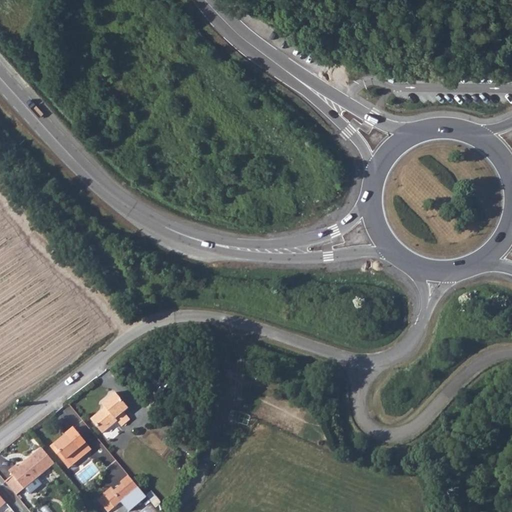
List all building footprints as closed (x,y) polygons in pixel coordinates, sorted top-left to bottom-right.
[(90,419),(102,433),(118,421),(122,427),(130,420),(124,412),(128,408),(115,392),(101,403),(104,407),(90,419)] [(241,412),(239,420),(249,422),(251,415),(241,412)] [(63,460),(65,458),(71,465),(84,454),(78,447),(85,441),(73,426),(66,432),(68,434),(55,444),(54,442),(50,444),(63,460)] [(78,447),(84,454),(91,448),(85,441),(78,447)] [(5,481),(16,494),(25,487),(30,493),(41,483),(37,477),(55,463),(42,446),(18,465),(16,463),(8,469),(13,474),(5,481)] [(120,501),(138,487),(128,475),(120,482),(122,484),(113,492),(120,501)] [(138,487),(120,501),(121,502),(129,511),(147,498),(138,487)] [(120,501),(113,492),(110,488),(97,498),(107,511),(109,511),(121,502),(120,501)]
